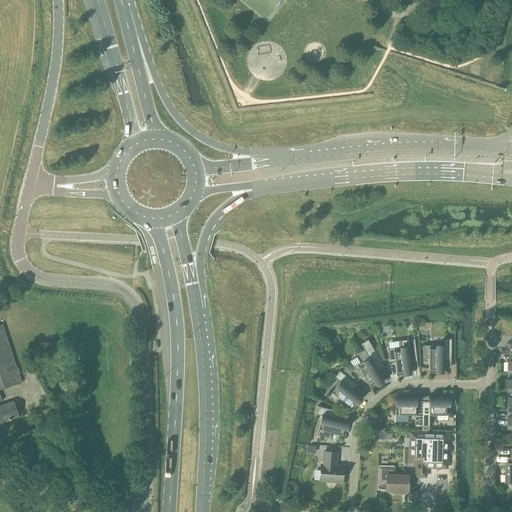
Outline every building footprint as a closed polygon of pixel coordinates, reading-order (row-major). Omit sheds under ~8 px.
[(0,423),(5,421),(5,420),(9,419),(9,420),(11,419),(11,418),(17,416),(13,402),(0,405),(0,401),(1,401),(0,397),(0,388),(21,382),(9,345),(2,325),(0,325),(0,423)] [(410,362),(417,361),(414,339),(406,340),(407,347),(388,349),(389,362),(395,361),(396,376),(411,374),(410,362)] [(451,361),(451,339),(443,339),(443,346),(423,345),(423,358),(429,359),(428,373),(443,373),(443,361),(451,361)] [(373,348),(368,340),(360,344),(369,358),(352,368),(359,379),(363,376),(371,389),(383,381),(377,371),(384,367),(373,348)] [(353,410),(362,398),(353,391),(357,385),(340,371),(335,377),(340,382),(328,397),(338,405),(341,401),(353,410)] [(415,427),(422,427),(422,401),(416,401),(416,397),(395,397),(395,415),(415,415),(415,427)] [(422,401),(422,427),(429,427),(429,415),(449,415),(449,398),(429,397),(429,401),(422,401)] [(345,436),(349,422),(337,419),(339,412),(317,406),(315,414),(322,416),(317,435),(330,438),(331,433),(345,436)] [(448,433),(427,433),(410,432),(409,462),(416,462),(416,476),(425,477),(426,467),(447,468),(448,433)] [(342,482),(343,466),(336,466),(337,452),(324,452),(323,465),(321,465),(320,481),(342,482)] [(408,491),(408,475),(394,475),(394,467),(379,466),(378,482),(386,482),(386,490),(388,491),(390,493),(394,493),(395,491),(408,491)]
